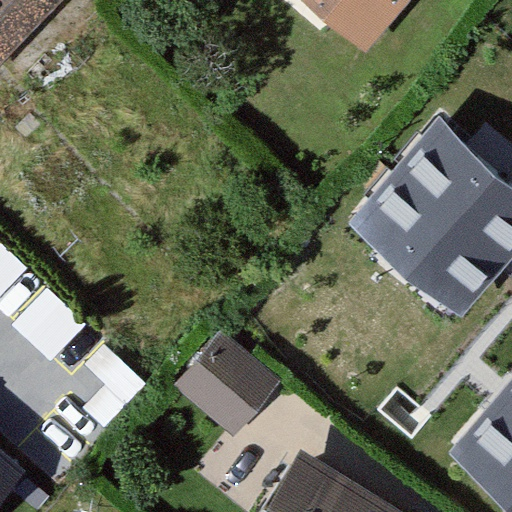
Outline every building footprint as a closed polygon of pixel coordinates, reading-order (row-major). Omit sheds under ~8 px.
[(0,0),(0,47),(43,0),(0,0)] [(394,0),(339,0),(372,27),(394,0)] [(511,245),(511,181),(439,120),(351,223),(456,312),(511,245)] [(26,314),(65,342),(89,308),(49,280),(26,314)] [(276,377),(222,331),(178,381),(233,428),(276,377)] [(511,388),(455,456),(511,504),(511,388)] [(0,498),(28,466),(0,442),(0,498)] [(407,511),(302,448),(264,511),(407,511)]
